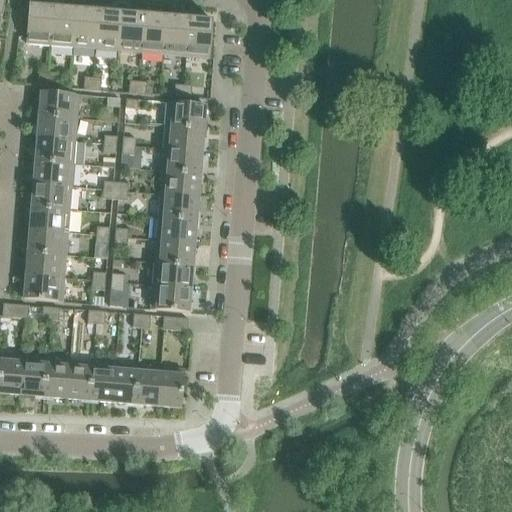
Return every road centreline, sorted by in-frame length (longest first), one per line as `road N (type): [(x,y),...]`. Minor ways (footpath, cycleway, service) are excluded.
road 1 (residential): [(258,0),(224,430)]
road 2 (unclassified): [(413,511),(412,434),(428,392),(455,351),(511,308)]
road 3 (residential): [(0,441),(165,446),(224,430)]
